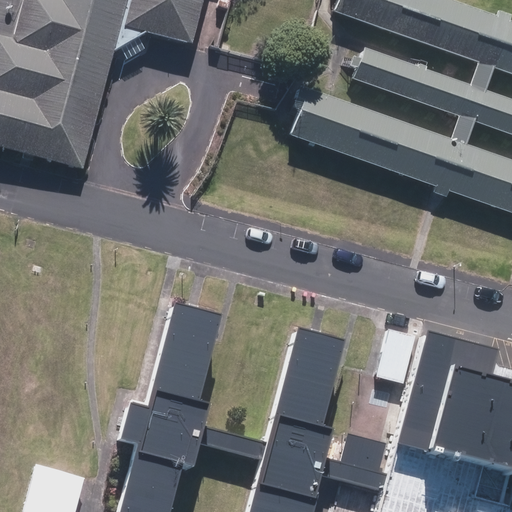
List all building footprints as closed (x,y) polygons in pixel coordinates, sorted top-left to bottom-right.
[(0,0),(0,144),(68,164),(79,167),(87,141),(92,122),(108,69),(127,0),(0,0)] [(133,0),(125,31),(192,49),(204,0),(220,0),(219,10),(227,12),(230,0),(133,0)] [(442,197),(511,221),(511,168),(459,151),(467,128),(511,143),(511,108),(478,97),(486,75),(511,84),(511,30),(425,0),(329,0),(323,18),(338,23),(469,70),(461,91),(420,77),(408,73),(355,54),(352,62),(348,71),(347,74),(345,87),(450,123),(442,145),(293,94),(291,93),(286,106),(293,108),(287,122),(282,142),(429,193),(427,197),(431,199),(441,202),(442,197)] [(373,497),(379,478),(316,464),(325,433),(316,424),(333,352),(299,343),(288,340),(284,339),(281,338),(279,340),(271,369),(253,440),(229,434),(207,428),(206,425),(205,419),(204,416),(206,405),(204,405),(200,403),(198,401),(196,397),(196,394),(211,324),(156,311),(137,391),(131,413),(120,409),(118,417),(111,415),(106,435),(105,441),(102,452),(121,456),(105,511),(156,511),(165,480),(165,478),(173,480),(183,447),(192,449),(247,463),(249,465),(240,498),(235,511),(298,511),(306,483),(307,479),(373,497)] [(377,377),(403,383),(414,335),(388,329),(377,377)] [(511,511),(511,386),(478,378),(484,356),(416,338),(379,478),(378,481),(373,497),(369,511),(511,511)] [(23,511),(76,511),(85,476),(36,464),(23,511)]
